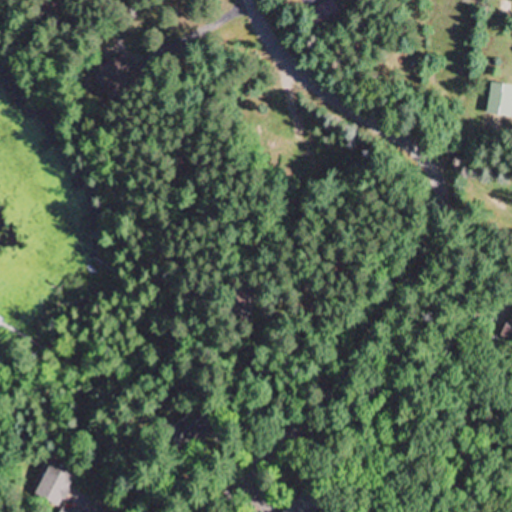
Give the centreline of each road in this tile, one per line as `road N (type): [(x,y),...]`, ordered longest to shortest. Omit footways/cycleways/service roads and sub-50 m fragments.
road 1 (residential): [(201,511),(334,396),(439,212)]
road 2 (residential): [(439,212),(440,176),(428,158),(281,51),(251,0)]
